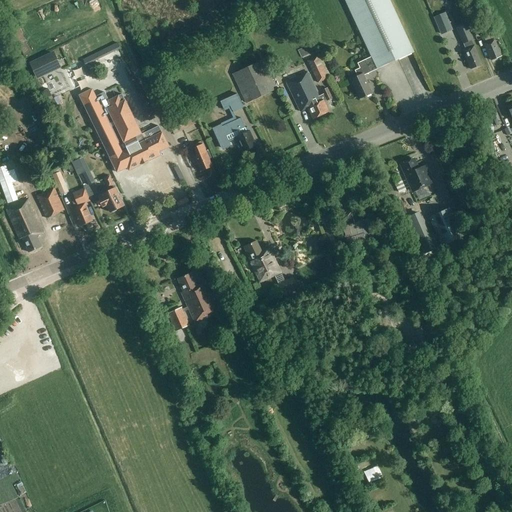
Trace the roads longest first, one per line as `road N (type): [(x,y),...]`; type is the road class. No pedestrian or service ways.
road 1 (tertiary): [(0,291),(511,76)]
road 2 (track): [(302,164),(348,279),(423,331),(504,511)]
